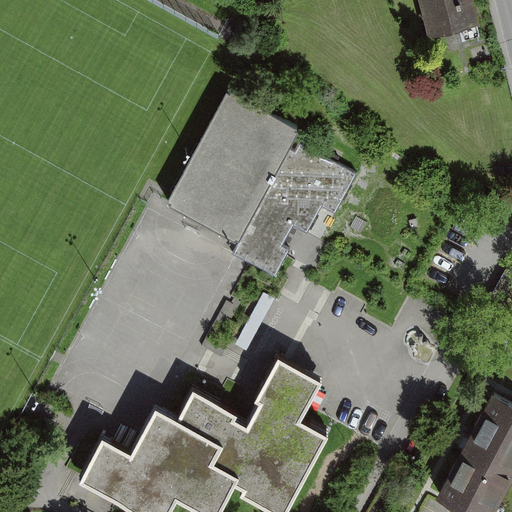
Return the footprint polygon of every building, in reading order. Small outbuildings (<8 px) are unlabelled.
[(466,0),(416,0),(423,35),(472,26),(466,0)] [(227,265),(272,289),(286,261),(277,257),(287,238),(302,246),(318,217),(330,224),(351,184),(287,150),(293,138),(222,100),(161,213),(234,251),(227,265)] [(270,311),(260,305),(232,357),(243,362),(270,311)] [(96,444),(75,485),(126,511),(165,511),(171,502),(190,511),(216,511),(230,487),(239,492),(236,498),(262,511),(284,511),(322,441),(295,426),(299,418),(316,386),(274,363),(252,405),(257,407),(243,432),(228,424),(230,420),(188,397),(173,425),(151,413),(126,459),(96,444)] [(426,505),(438,511),(491,511),(511,475),(511,416),(483,401),(426,505)]
